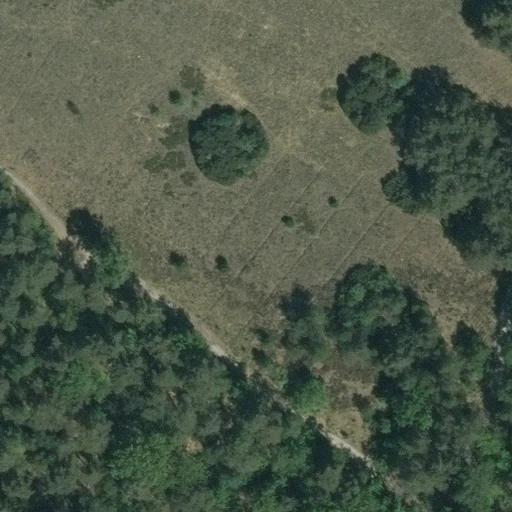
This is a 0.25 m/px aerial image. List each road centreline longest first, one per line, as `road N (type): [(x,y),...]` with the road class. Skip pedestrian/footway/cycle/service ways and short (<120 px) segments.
road 1 (track): [(110,287),(391,511)]
road 2 (track): [(470,511),(511,367)]
